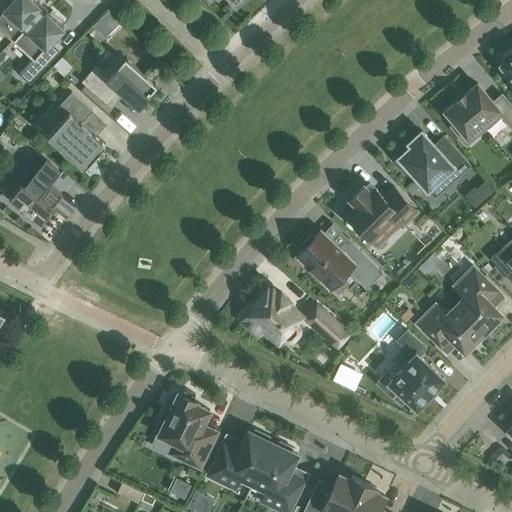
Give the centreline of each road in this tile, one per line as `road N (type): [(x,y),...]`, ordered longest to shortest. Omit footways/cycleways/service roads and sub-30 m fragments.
road 1 (residential): [(511,15),(411,92),(297,203),(169,354)]
road 2 (residential): [(301,0),(219,75),(32,288)]
road 3 (residential): [(169,354),(417,468)]
road 4 (residential): [(169,354),(65,511)]
road 5 (residential): [(511,362),(417,468)]
